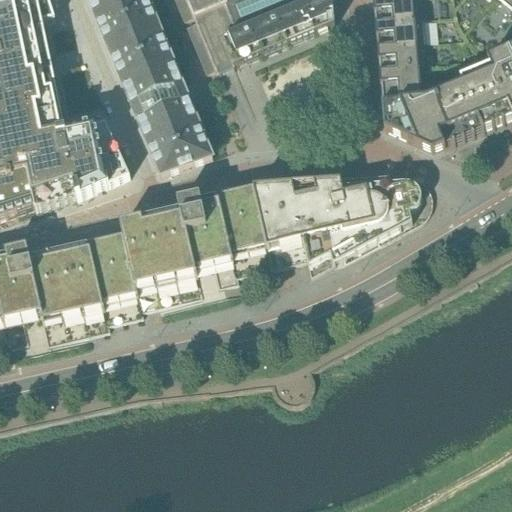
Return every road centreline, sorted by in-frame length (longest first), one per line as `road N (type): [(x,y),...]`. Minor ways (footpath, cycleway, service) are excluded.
road 1 (secondary): [(0,396),(276,330),(333,309),(491,221)]
road 2 (residential): [(156,196),(234,174),(372,163)]
road 3 (residential): [(156,196),(75,0)]
road 4 (residential): [(0,247),(156,196)]
road 5 (residential): [(372,163),(358,0)]
